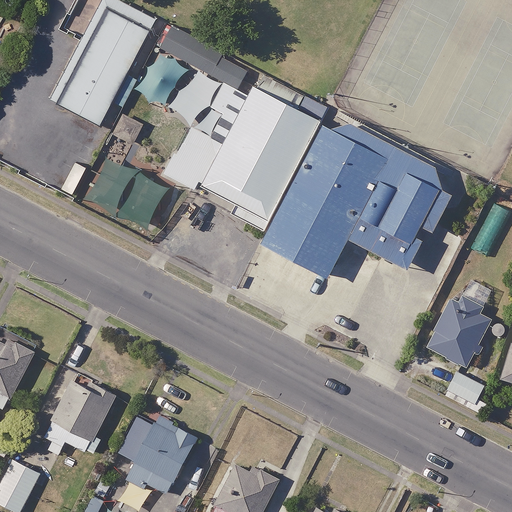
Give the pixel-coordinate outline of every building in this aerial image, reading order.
[(131,46),(87,23),(38,118),(82,141),(131,46)] [(226,82),(239,89),(244,80),(250,69),(173,28),(162,48),(191,63),(226,82)] [(0,58),(9,40),(0,35),(0,58)] [(191,63),(162,48),(139,90),(168,106),(191,63)] [(246,244),(298,142),(225,105),(173,206),(246,244)] [(144,125),(124,114),(114,132),(134,143),(144,125)] [(422,206),(298,142),(246,244),(238,259),(301,292),(320,254),(381,285),(422,206)] [(494,315),(481,309),(490,291),(473,282),(464,301),(454,296),(428,347),(468,367),(470,362),(477,366),(487,346),(480,342),(494,315)] [(37,348),(0,330),(0,405),(7,409),(37,348)] [(511,347),(502,378),(511,380),(511,347)] [(486,386),(458,370),(445,392),(480,412),(486,402),(480,398),(486,386)] [(77,377),(49,431),(46,437),(54,441),(50,449),(62,455),(69,441),(88,451),(116,397),(77,377)] [(149,482),(170,492),(199,436),(158,416),(154,424),(140,417),(122,454),(135,460),(126,478),(146,488),(149,482)] [(20,511),(44,470),(13,453),(0,477),(0,502),(18,511),(20,511)] [(249,469),(235,463),(213,511),(264,511),(279,479),(250,466),(249,469)] [(343,511),(317,498),(309,511),(343,511)]
